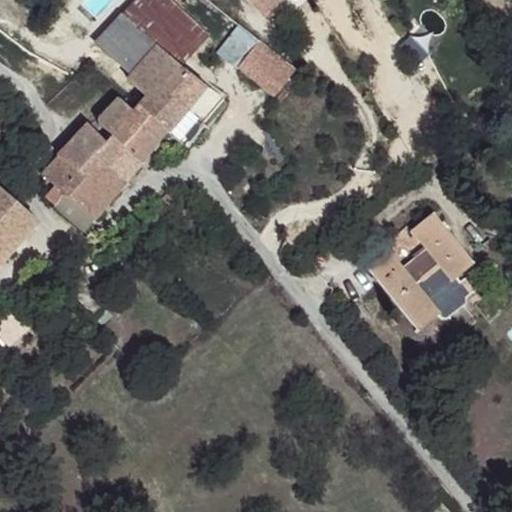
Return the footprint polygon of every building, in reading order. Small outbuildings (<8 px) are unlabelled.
[(164,9),(150,0),(131,0),(93,52),(105,59),(164,9)] [(261,0),(270,10),(280,0),(261,0)] [(192,31),(164,9),(105,59),(135,83),(161,53),(172,60),(192,31)] [(289,67),(251,39),(235,65),(273,92),(289,67)] [(172,60),(161,53),(135,83),(132,86),(150,103),(163,91),(198,125),(217,100),(203,84),(172,60)] [(198,125),(163,91),(150,103),(146,109),(167,129),(163,134),(181,149),(198,125)] [(140,117),(122,102),(101,129),(113,139),(142,161),(163,134),(140,117)] [(167,129),(146,109),(140,117),(163,134),(167,129)] [(142,161),(113,139),(107,143),(88,132),(80,144),(124,183),(142,161)] [(124,183),(80,144),(61,164),(64,169),(51,184),(52,192),(47,198),(87,234),(124,183)] [(184,199),(174,190),(165,202),(168,206),(173,211),(184,199)] [(15,208),(0,192),(0,235),(13,248),(33,225),(15,208)] [(466,261),(428,214),(406,232),(418,248),(398,264),(385,249),(362,271),(413,329),(431,311),(409,283),(432,263),(444,279),(466,261)] [(0,262),(13,248),(0,235),(0,262)] [(86,263),(74,277),(82,287),(96,273),(86,263)] [(444,279),(432,263),(409,283),(431,311),(455,292),(444,279)]
